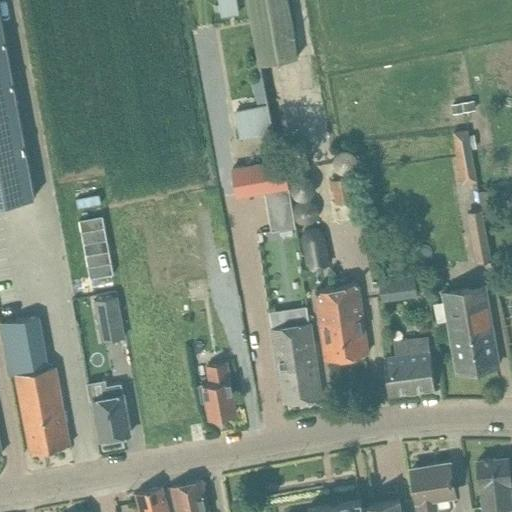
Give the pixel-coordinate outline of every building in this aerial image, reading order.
[(237,0),(219,0),(222,15),(239,12),(237,0)] [(287,0),(246,0),(258,65),(298,58),(287,0)] [(0,205),(34,199),(0,16),(0,205)] [(474,100),(461,102),(463,111),(475,109),(474,100)] [(466,128),(451,130),(461,184),(475,181),(466,128)] [(334,157),(333,159),(333,161),(334,163),(334,165),(335,166),(336,168),(338,169),(339,170),(341,171),(343,172),(345,172),(347,172),(349,171),(351,171),(352,170),(354,168),(355,167),(356,165),(357,163),(357,161),(357,159),(357,158),(357,156),(356,154),(355,152),(353,151),(352,150),(350,149),(348,148),(346,148),(344,148),(342,148),(341,149),(339,149),(338,150),(336,152),(335,153),(334,155),(334,157)] [(284,159),(233,167),(238,197),(265,192),(271,230),(295,226),(284,159)] [(292,185),(291,186),(292,188),(292,190),(293,192),(294,194),(295,195),(296,196),(298,197),(300,198),(302,198),(304,198),(305,198),(307,197),(309,196),(310,195),(312,194),(313,192),(313,190),(314,188),(314,187),(314,185),(313,183),(312,181),(311,180),(310,178),(308,177),(306,176),(304,176),(303,176),(301,176),(299,176),(297,177),(296,178),(294,180),(293,181),(292,183),(292,185)] [(351,176),(331,180),(333,192),(353,188),(351,176)] [(294,210),(294,212),(294,214),(294,216),(295,218),(296,219),(298,221),(299,222),(301,223),(303,223),(305,223),(307,223),(309,223),(311,222),(312,221),(314,220),(315,219),(316,217),(317,215),(318,213),(318,211),(318,209),(317,208),(316,206),(315,204),(314,203),(313,201),(311,200),(309,200),(308,199),(306,199),(304,199),(302,200),(300,201),(298,202),(297,203),(296,204),(295,206),(294,208),(294,210)] [(474,261),(490,258),(481,209),(465,212),(474,261)] [(147,221),(156,285),(208,278),(200,214),(147,221)] [(301,237),(300,238),(301,240),(307,269),(331,264),(325,234),(324,233),(323,232),(323,231),(322,230),(321,229),(320,228),(318,227),(317,227),(316,226),(314,226),(313,226),(312,226),(310,226),(309,226),(308,227),(306,228),(305,228),(304,229),(303,230),(302,232),(302,233),(301,234),(301,235),(301,237)] [(415,275),(403,277),(379,280),(382,300),(417,294),(415,275)] [(338,287),(351,355),(368,353),(365,333),(357,284),(338,287)] [(498,365),(495,345),(484,285),(444,292),(458,372),(498,365)] [(351,355),(338,287),(315,291),(323,340),(327,360),(351,355)] [(139,295),(121,298),(144,422),(148,421),(150,430),(188,423),(179,372),(154,376),(152,365),(152,364),(155,364),(142,294),(139,295)] [(117,295),(93,299),(101,340),(124,335),(117,295)] [(318,376),(312,336),(310,322),(272,327),(280,382),(283,402),(321,396),(318,376)] [(435,388),(432,368),(430,349),(428,336),(393,340),(395,353),(389,355),(384,355),(389,394),(435,388)] [(208,365),(210,382),(199,384),(202,401),(206,400),(210,417),(236,412),(232,393),(227,362),(208,365)] [(56,366),(52,367),(16,373),(30,452),(71,444),(56,366)] [(109,396),(94,399),(101,438),(130,433),(123,393),(121,382),(110,384),(107,385),(109,396)] [(478,460),(480,482),(483,509),(511,506),(510,481),(508,457),(478,460)] [(453,505),(452,494),(454,494),(449,462),(412,468),(417,500),(419,500),(420,511),(437,511),(449,510),(453,505)] [(208,511),(201,480),(172,486),(177,511),(208,511)] [(162,485),(136,492),(141,511),(169,511),(165,498),(162,486),(162,485)] [(361,499),(340,502),(342,511),(401,511),(399,498),(362,505),(361,499)] [(342,511),(340,502),(307,508),(307,511),(342,511)]
